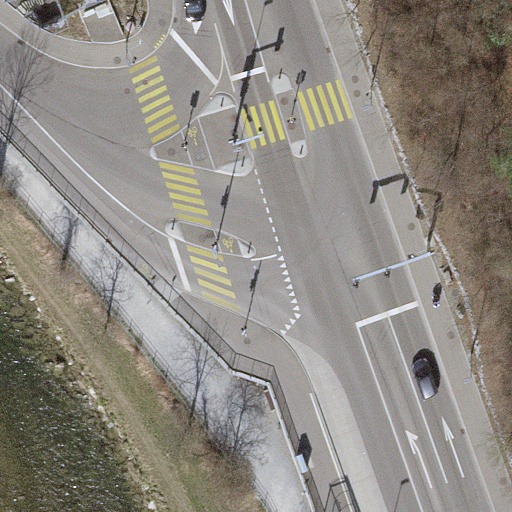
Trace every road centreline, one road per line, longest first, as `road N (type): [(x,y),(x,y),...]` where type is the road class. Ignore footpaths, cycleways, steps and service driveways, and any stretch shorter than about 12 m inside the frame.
road 1 (residential): [(48,121),(155,219),(282,255),(344,248)]
road 2 (secondary): [(439,511),(344,248)]
road 3 (secondary): [(344,248),(260,0)]
road 4 (residential): [(242,0),(206,60),(157,103),(48,121)]
